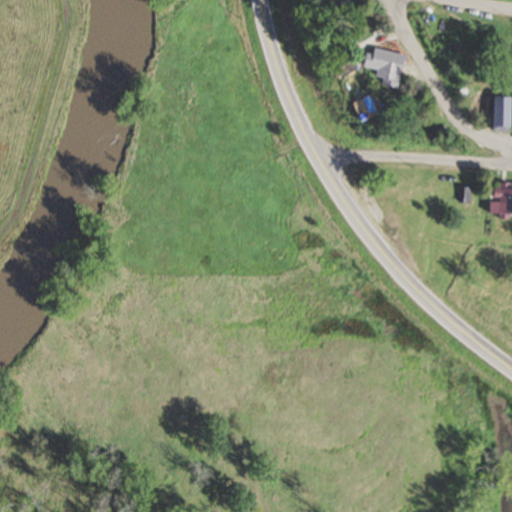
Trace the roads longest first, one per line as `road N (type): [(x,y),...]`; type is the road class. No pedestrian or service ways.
road 1 (primary): [(511,370),(419,296),(340,197),(284,89),(261,0)]
road 2 (residential): [(511,158),(448,111),(392,0)]
road 3 (residential): [(316,155),(511,163)]
